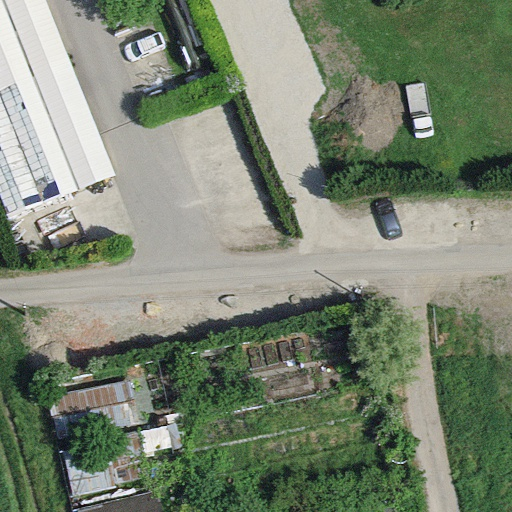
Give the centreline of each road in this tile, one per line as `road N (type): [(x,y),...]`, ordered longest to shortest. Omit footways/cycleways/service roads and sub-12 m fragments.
road 1 (unclassified): [(511,258),(0,295)]
road 2 (track): [(448,511),(398,264)]
